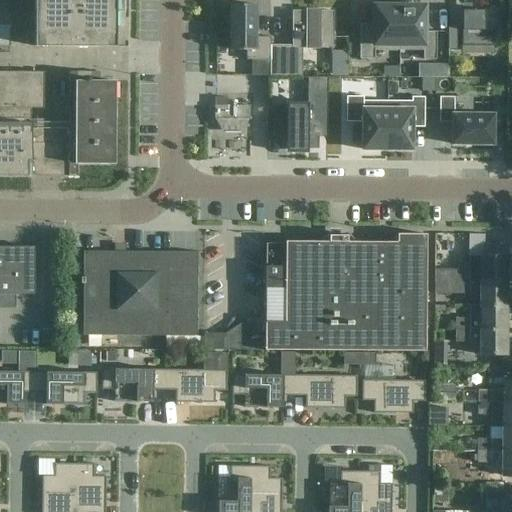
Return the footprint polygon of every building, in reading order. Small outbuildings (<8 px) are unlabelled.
[(0,0),(0,27),(11,28),(18,28),(17,0),(0,0)] [(25,0),(25,28),(35,28),(34,47),(115,48),(115,13),(123,13),(124,0),(116,0),(115,0),(25,0)] [(230,5),(229,50),(246,50),(246,60),(269,60),(270,38),(255,38),(256,5),(230,5)] [(374,51),(398,51),(399,6),(373,6),(373,32),(359,32),(359,59),(374,59),(374,51)] [(424,7),(399,6),(398,51),(423,51),(422,60),(435,60),(436,32),(424,32),(424,7)] [(333,12),(292,11),(292,46),(270,46),(269,77),(301,77),(302,48),(332,48),(333,12)] [(498,31),(498,11),(461,11),(461,47),(494,47),(494,31),(498,31)] [(11,28),(0,27),(0,46),(11,47),(11,28)] [(0,176),(32,177),(32,170),(49,171),(49,175),(60,175),(60,171),(68,171),(68,177),(78,177),(78,165),(115,165),(116,82),(100,82),(100,72),(69,72),(69,119),(32,119),(32,109),(44,109),(44,72),(0,72),(0,176)] [(286,152),(306,152),(306,149),(318,149),(318,137),(327,137),(327,77),(307,77),(307,110),(307,106),(287,106),(287,110),(272,109),(272,137),(287,137),(286,152)] [(433,91),(433,79),(422,79),(422,91),(433,91)] [(387,150),(387,101),(363,101),(363,97),(346,97),(346,122),(362,122),(362,150),(387,150)] [(451,144),(492,145),(492,115),(453,115),(453,97),(439,97),(439,123),(452,123),(451,144)] [(250,106),(228,106),(228,98),(216,98),(216,106),(215,106),(215,119),(219,119),(225,130),(241,129),(247,119),(251,119),(250,106)] [(411,102),(387,101),(387,150),(411,150),(411,123),(424,123),(424,98),(411,98),(411,102)] [(426,235),(397,235),(397,243),(347,242),(347,236),(329,236),(329,242),(285,242),(285,281),(265,281),(264,351),(425,352),(426,235)] [(0,294),(34,294),(33,248),(2,248),(2,257),(0,256),(0,294)] [(196,337),(197,254),(83,253),(83,278),(79,278),(78,284),(83,284),(82,336),(196,337)] [(435,294),(456,294),(456,283),(507,283),(507,258),(469,258),(469,270),(435,270),(435,294)] [(507,308),(507,283),(456,283),(456,294),(480,294),(480,305),(469,305),(469,308),(507,308)] [(455,317),(455,331),(507,331),(507,308),(469,308),(469,318),(455,317)] [(455,341),(480,342),(480,355),(507,355),(507,331),(455,331),(455,341)] [(442,332),(434,332),(434,364),(444,364),(444,349),(442,349),(442,332)] [(359,353),(343,353),(343,365),(359,366),(359,353)] [(359,366),(375,366),(375,353),(359,353),(359,366)] [(101,369),(101,390),(113,390),(113,402),(152,402),(152,390),(164,391),(164,370),(101,369)] [(175,403),(214,403),(214,391),(226,391),(226,371),(164,370),(164,391),(175,391),(175,403)] [(0,404),(22,405),(22,393),(34,393),(34,372),(0,371),(0,404)] [(45,405),(84,406),(84,394),(96,394),(96,373),(34,372),(34,393),(45,393),(45,405)] [(294,375),(231,375),(231,395),(243,396),(243,408),(282,408),(282,396),(294,396),(294,375)] [(305,408),(344,409),(344,397),(356,397),(356,376),(294,375),(294,396),(305,396),(305,408)] [(477,390),(477,404),(511,404),(511,379),(503,379),(503,384),(491,384),(491,390),(477,390)] [(361,401),(373,401),(373,413),(412,414),(412,402),(424,402),(424,381),(361,380),(361,401)] [(502,429),(511,428),(511,404),(477,404),(477,415),(490,415),(490,428),(502,428),(502,429)] [(429,407),(429,426),(447,426),(447,407),(429,407)] [(477,438),(477,452),(511,452),(511,428),(502,429),(502,438),(477,438)] [(477,462),(502,463),(502,477),(511,477),(511,452),(477,452),(477,462)] [(72,511),(73,464),(53,464),(53,476),(41,476),(40,511),(72,511)] [(93,464),(73,464),(72,511),(104,511),(105,476),(93,476),(93,464)] [(149,489),(188,489),(187,464),(148,465),(149,489)] [(248,511),(249,466),(229,466),(229,478),(217,478),(216,511),(248,511)] [(269,467),(249,466),(248,511),(280,511),(281,479),(269,479),(269,467)] [(358,511),(359,472),(339,471),(339,483),(327,483),(326,511),(358,511)] [(390,511),(391,484),(379,484),(379,472),(367,472),(359,472),(358,511),(390,511)] [(502,500),(502,489),(485,489),(485,500),(502,500)] [(149,511),(187,511),(187,497),(149,497),(149,511)] [(511,511),(511,500),(502,501),(502,511),(476,511),(511,511)]
